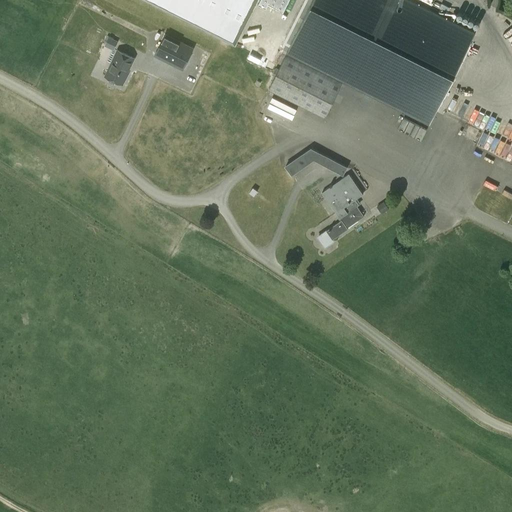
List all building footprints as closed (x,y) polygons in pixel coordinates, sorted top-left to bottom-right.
[(149,0),(234,42),(255,0),(149,0)] [(411,0),(312,0),(296,34),(438,106),(475,32),(411,0)] [(511,27),(503,31),(507,39),(511,36),(511,27)] [(194,49),(165,34),(154,57),(182,71),(194,49)] [(429,124),(438,106),(296,34),(268,88),(324,117),(343,80),(429,124)] [(112,50),(116,41),(107,36),(103,45),(112,50)] [(128,73),(126,73),(133,57),(118,50),(112,62),(111,63),(109,66),(110,68),(113,70),(109,80),(109,81),(114,84),(116,83),(117,81),(123,84),(128,73)] [(172,94),(181,98),(186,90),(177,85),(172,94)] [(446,109),(462,116),(468,103),(452,96),(446,109)] [(479,110),(473,122),(485,127),(490,115),(479,110)] [(422,140),(427,128),(403,117),(398,128),(422,140)] [(511,141),(511,125),(502,120),(496,133),(511,141)] [(511,144),(494,137),(489,149),(511,159),(511,158),(511,144)] [(470,158),(475,160),(479,149),(474,147),(470,158)] [(285,166),(291,174),(313,159),(342,175),(346,168),(310,148),(285,166)] [(322,192),(336,212),(355,198),(363,193),(349,173),(332,184),(332,183),(329,185),(330,186),(328,187),(322,192)] [(254,196),(257,190),(253,187),(249,192),(254,196)] [(336,212),(339,217),(338,218),(340,220),(326,230),(318,236),(325,246),(333,241),(332,239),(348,228),(347,227),(363,215),(357,206),(359,204),(355,198),(336,212)] [(381,214),(388,209),(383,202),(376,206),(381,214)]
